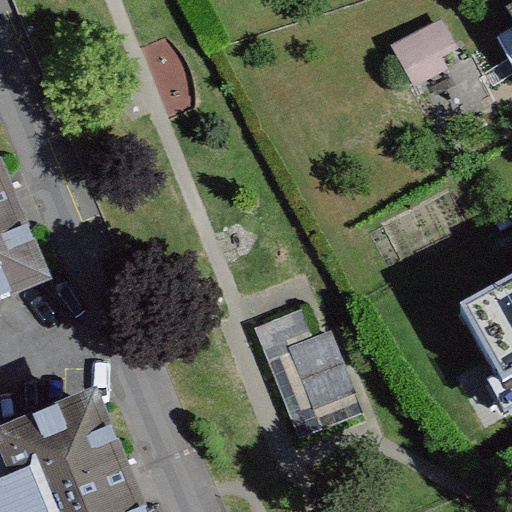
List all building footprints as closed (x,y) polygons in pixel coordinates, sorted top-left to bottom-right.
[(511,3),(500,10),(511,31),(511,3)] [(397,41),(421,81),(470,51),(446,11),(397,41)] [(0,301),(43,284),(0,173),(0,301)] [(511,290),(465,318),(502,390),(511,384),(511,290)] [(316,294),(245,323),(296,447),(367,418),(316,294)] [(0,471),(0,472),(0,511),(141,511),(94,391),(0,427),(0,471)]
